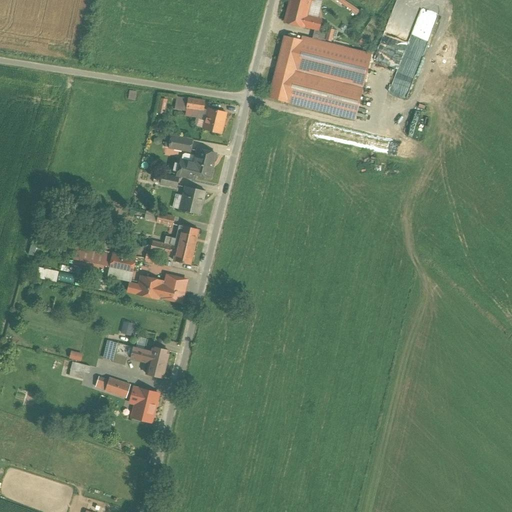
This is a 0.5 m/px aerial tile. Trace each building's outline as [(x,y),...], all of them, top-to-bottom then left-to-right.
[(311,0),(286,0),(280,23),(316,32),(320,19),(305,15),(308,2),(311,3),(311,0)] [(385,30),(374,60),(381,63),(390,63),(395,65),(398,66),(406,43),(399,41),(399,44),(396,52),(388,49),(389,39),(383,54),(385,30)] [(371,54),(283,34),(267,101),(355,121),(363,87),(371,54)] [(204,105),(187,102),(184,118),(196,119),(197,113),(202,113),(204,105)] [(225,115),(207,111),(202,132),(220,136),(225,115)] [(191,140),(172,137),(170,151),(189,154),(191,140)] [(216,157),(197,152),(194,164),(180,160),(175,177),(193,182),(194,177),(209,181),(216,157)] [(204,194),(184,190),(180,210),(199,214),(204,194)] [(175,215),(159,212),(157,222),(173,225),(175,215)] [(179,228),(171,265),(189,268),(198,231),(179,228)] [(30,240),(28,254),(34,255),(36,241),(30,240)] [(112,255),(78,247),(76,259),(109,266),(107,275),(131,280),(136,257),(113,252),(112,255)] [(35,266),(32,276),(55,282),(58,272),(35,266)] [(137,286),(128,284),(125,296),(156,303),(157,300),(182,306),(189,280),(164,275),(162,281),(139,276),(137,286)] [(131,335),(133,323),(122,321),(120,333),(131,335)] [(103,335),(98,360),(124,366),(129,345),(117,343),(118,338),(103,335)] [(133,349),(130,359),(146,363),(143,376),(161,380),(168,352),(151,348),(150,353),(133,349)] [(69,351),(68,359),(80,360),(81,353),(69,351)] [(89,367),(71,362),(68,376),(81,380),(82,374),(87,375),(89,367)] [(157,395),(97,379),(94,390),(136,400),(131,417),(150,422),(157,395)]
